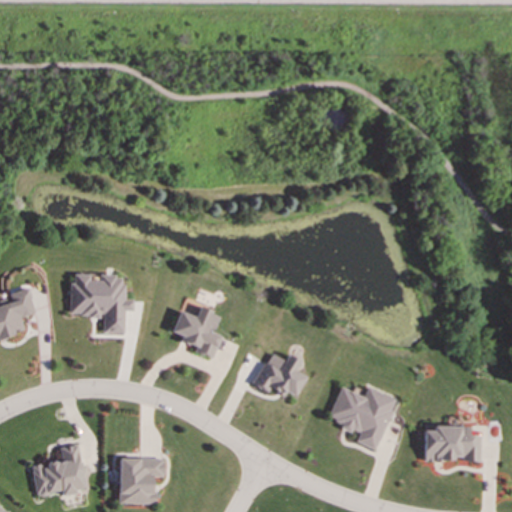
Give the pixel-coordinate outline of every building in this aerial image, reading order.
[(67,316),(99,315),(100,333),(121,333),(121,311),(130,310),(130,299),(122,299),(121,275),(96,275),(96,280),(88,280),(87,273),(71,274),(71,282),(66,282),(67,316)] [(9,302),(0,304),(0,338),(21,332),(17,317),(32,313),(24,287),(6,293),(9,302)] [(176,310),(169,332),(178,336),(177,341),(193,346),(191,351),(210,358),(218,335),(210,332),(216,314),(196,307),(192,316),(176,310)] [(250,384),(265,393),(267,389),(281,397),(283,392),(292,397),(303,376),(292,370),(297,361),(285,354),(282,360),(268,352),(250,384)] [(372,450),(393,399),(364,387),(360,396),(337,387),(324,419),(356,433),(353,442),(372,450)] [(476,460),(477,436),(466,436),(467,426),(431,426),(430,430),(421,430),(420,460),(476,460)] [(33,495),(58,492),(59,494),(81,491),(75,444),(57,446),(58,461),(29,464),(33,495)] [(115,503),(151,504),(151,476),(161,477),(161,459),(116,458),(115,503)]
